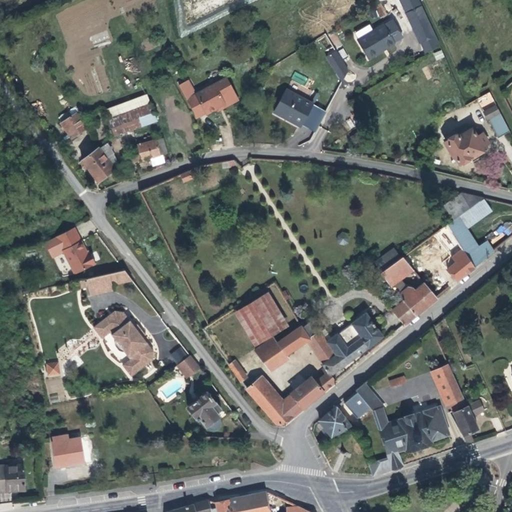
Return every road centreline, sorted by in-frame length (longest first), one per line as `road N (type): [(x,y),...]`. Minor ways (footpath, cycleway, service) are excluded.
road 1 (residential): [(100,197),(200,158),(252,150),(304,152),(511,192)]
road 2 (residential): [(100,197),(95,212),(257,422),(295,442)]
road 3 (residential): [(295,442),(311,414),(511,247)]
road 4 (secondary): [(511,441),(380,486),(323,489)]
road 5 (track): [(421,0),(466,100),(488,89),(511,125)]
road 6 (secondary): [(156,500),(264,481),(323,489)]
road 7 (track): [(95,212),(0,84)]
